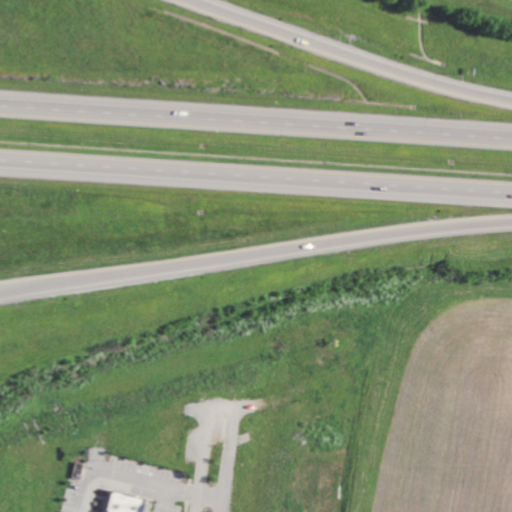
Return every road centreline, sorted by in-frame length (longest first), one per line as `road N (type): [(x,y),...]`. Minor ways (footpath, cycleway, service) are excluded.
road 1 (motorway): [(0,292),(511,222)]
road 2 (motorway): [(0,161),(511,195)]
road 3 (motorway): [(511,135),(0,101)]
road 4 (motorway): [(511,100),(416,78),(190,0)]
